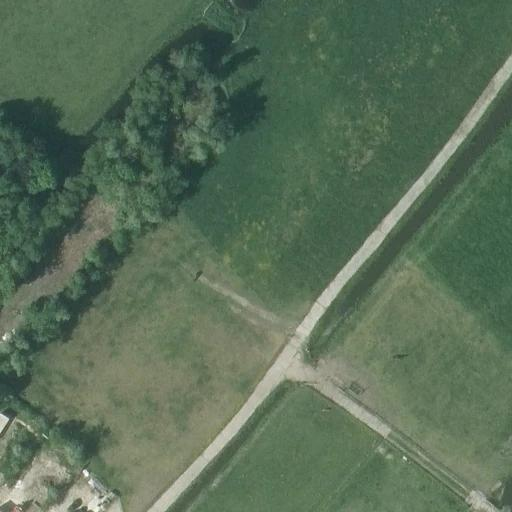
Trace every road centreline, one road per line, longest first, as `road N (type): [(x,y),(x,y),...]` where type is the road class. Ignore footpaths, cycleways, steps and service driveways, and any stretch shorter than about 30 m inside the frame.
road 1 (track): [(511,67),(299,337),(287,369),(155,511)]
road 2 (track): [(287,369),(313,378),(484,511)]
